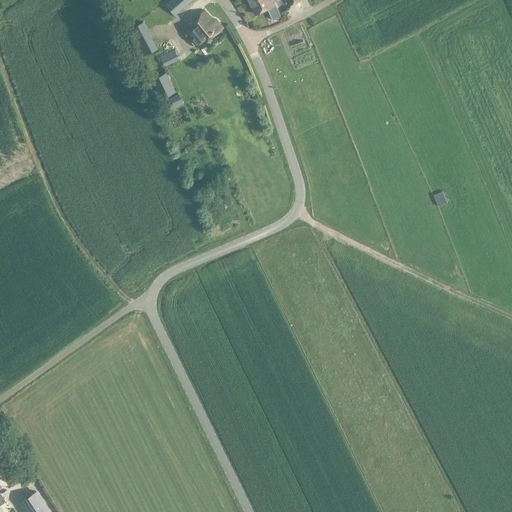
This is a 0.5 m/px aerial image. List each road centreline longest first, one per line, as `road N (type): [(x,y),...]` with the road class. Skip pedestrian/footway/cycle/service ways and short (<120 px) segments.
road 1 (unclassified): [(150,298),(176,269),(279,225),(298,205),(296,173),(249,41)]
road 2 (track): [(511,317),(294,211)]
road 3 (unclassified): [(249,511),(150,298)]
road 4 (unclassified): [(0,399),(150,298)]
